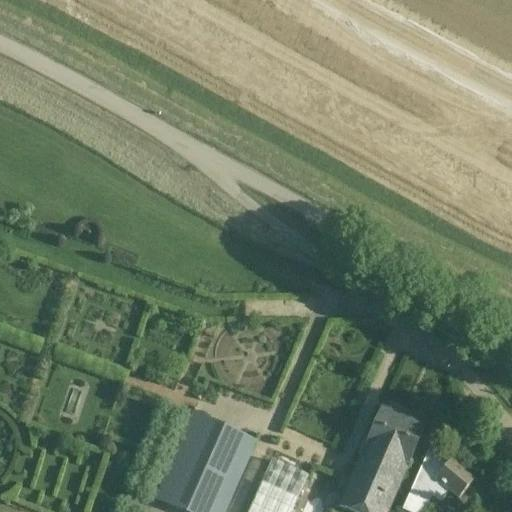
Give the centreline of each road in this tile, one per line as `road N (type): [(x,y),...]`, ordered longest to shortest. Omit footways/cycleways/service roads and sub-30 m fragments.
road 1 (unclassified): [(511,432),(458,368),(196,153)]
road 2 (unclassified): [(511,315),(196,153)]
road 3 (unclassified): [(196,153),(0,44)]
